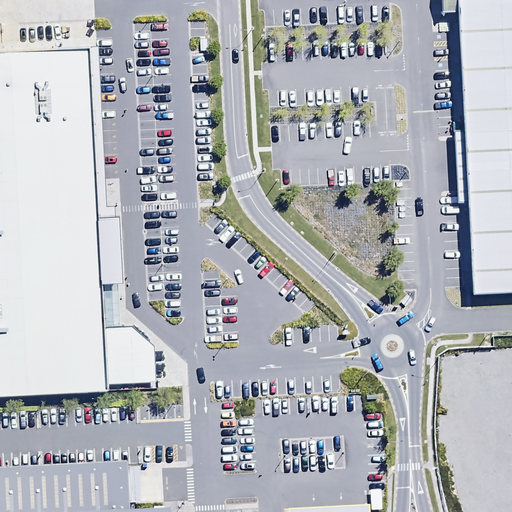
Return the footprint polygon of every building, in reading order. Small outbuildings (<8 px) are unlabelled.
[(511,0),(457,0),(457,4),(472,291),(511,288),(511,0)] [(0,394),(156,387),(154,345),(133,326),(102,328),(88,49),(0,53),(0,394)] [(168,511),(169,508),(129,510),(127,466),(0,472),(0,511),(168,511)] [(384,492),(368,492),(368,511),(383,511),(384,511),(384,492)] [(363,511),(363,503),(282,507),(281,511),(363,511)]
